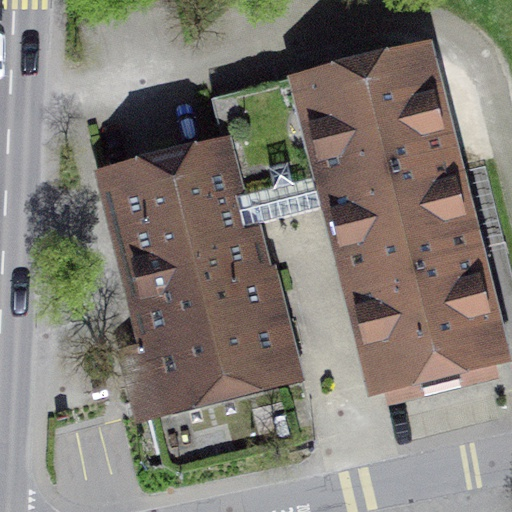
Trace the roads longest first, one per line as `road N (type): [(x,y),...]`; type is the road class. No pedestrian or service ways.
road 1 (primary): [(16,0),(0,392)]
road 2 (residential): [(286,511),(511,465)]
